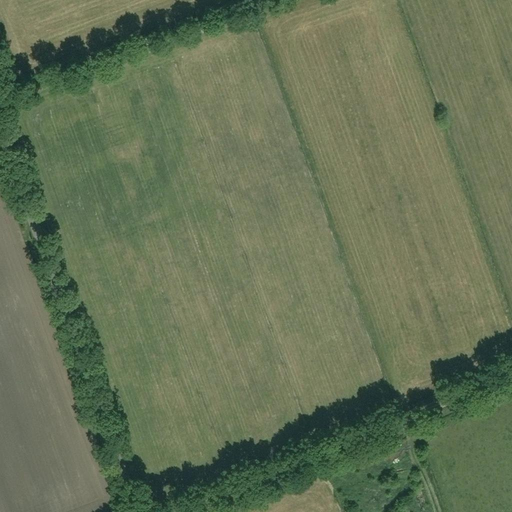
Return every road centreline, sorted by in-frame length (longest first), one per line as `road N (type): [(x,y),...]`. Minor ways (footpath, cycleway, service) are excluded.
road 1 (unclassified): [(135,511),(0,129)]
road 2 (track): [(175,511),(511,369)]
